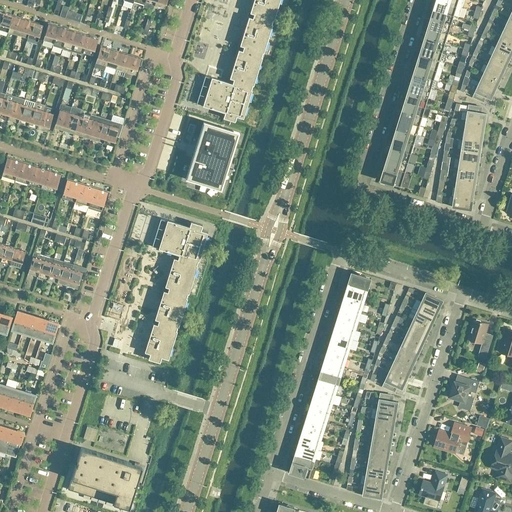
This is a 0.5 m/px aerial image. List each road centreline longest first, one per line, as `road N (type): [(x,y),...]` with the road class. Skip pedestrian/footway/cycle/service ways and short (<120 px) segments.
road 1 (residential): [(42,511),(94,342),(92,315),(177,77),(173,57),(190,0)]
road 2 (residential): [(480,229),(369,193),(361,183),(418,0)]
road 3 (tertiary): [(184,511),(262,265)]
road 4 (residential): [(270,473),(338,251)]
road 5 (residential): [(394,511),(462,290)]
road 6 (tertiary): [(284,196),(345,0)]
road 7 (residential): [(462,290),(338,251)]
road 8 (residential): [(394,511),(270,473)]
